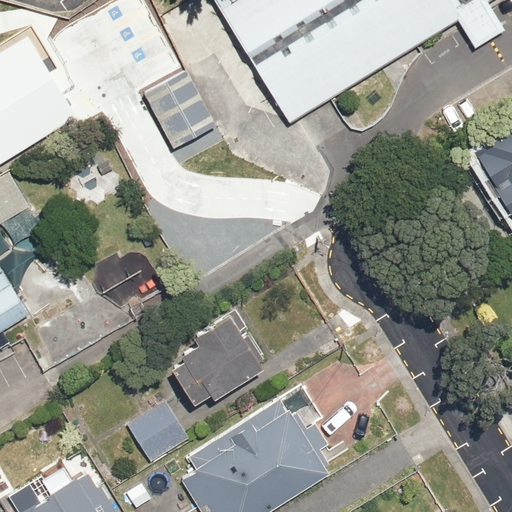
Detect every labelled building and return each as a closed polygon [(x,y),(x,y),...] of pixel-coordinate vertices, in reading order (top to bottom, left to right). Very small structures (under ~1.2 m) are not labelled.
[(511,0),(210,0),(181,18),(267,155),(431,54),(447,80),(476,62),(459,34),(511,0)] [(142,96),(149,109),(126,122),(163,184),(185,171),(172,148),(214,124),(184,71),(142,96)] [(511,210),(511,121),(472,146),(511,210)] [(233,155),(219,132),(188,152),(202,175),(233,155)] [(99,207),(33,205),(11,171),(0,178),(0,330),(30,312),(0,264),(0,226),(1,225),(10,239),(98,242),(99,207)] [(281,245),(252,195),(174,239),(202,290),(281,245)] [(197,347),(165,368),(190,408),(261,361),(230,314),(191,339),(197,347)] [(283,393),(187,455),(196,469),(175,482),(194,511),(260,511),(330,467),(283,393)] [(148,465),(189,439),(164,400),(123,425),(148,465)] [(116,511),(95,472),(77,482),(67,465),(37,481),(46,498),(27,509),(28,511),(116,511)] [(412,511),(400,492),(370,511),(412,511)]
